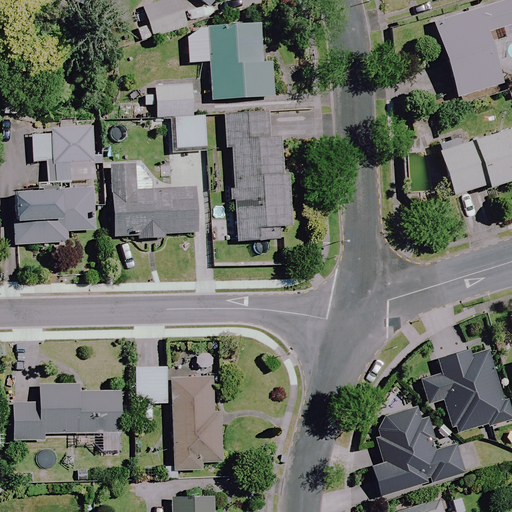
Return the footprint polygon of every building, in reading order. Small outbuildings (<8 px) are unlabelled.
[(175,0),(168,0),(141,11),(145,23),(133,28),(139,44),(186,26),(175,0)] [(195,0),(206,9),(213,0),(195,0)] [(511,21),(506,2),(475,11),(430,26),(453,99),(498,85),(483,36),(497,31),(500,41),(511,37),(511,21)] [(259,63),(257,28),(204,31),(209,103),(270,99),(267,62),(259,63)] [(153,97),(142,97),(142,109),(153,109),(153,118),(172,118),(172,150),(202,150),(202,103),(189,103),(189,86),(153,86),(153,97)] [(268,136),(267,113),(221,116),(223,149),(228,149),(234,244),(276,241),(275,228),(288,227),(283,159),(281,135),(268,136)] [(511,181),(511,130),(436,154),(449,198),(483,187),(484,191),(511,181)] [(49,162),(47,136),(29,138),(30,163),(49,162)] [(154,185),(133,167),(107,168),(111,241),(196,236),(193,183),(154,185)] [(89,233),(87,189),(9,192),(11,247),(65,245),(65,234),(89,233)] [(164,405),(164,369),(132,369),(132,427),(149,427),(149,405),(164,405)] [(209,375),(169,375),(171,472),(200,472),(199,463),(218,463),(217,414),(210,414),(209,375)] [(74,394),(74,388),(38,388),(38,406),(11,406),(11,442),(41,442),(41,436),(70,436),(70,448),(118,448),(118,394),(74,394)] [(493,453),(488,438),(475,392),(430,405),(433,415),(409,422),(419,453),(391,461),(402,497),(439,486),(434,470),(485,455),(493,453)] [(493,453),(485,455),(490,471),(511,464),(511,431),(488,438),(493,453)] [(211,511),(212,501),(170,499),(169,511),(211,511)] [(438,511),(435,502),(399,511),(438,511)]
